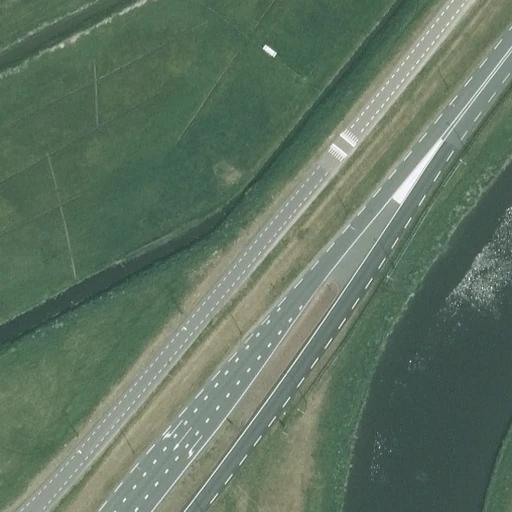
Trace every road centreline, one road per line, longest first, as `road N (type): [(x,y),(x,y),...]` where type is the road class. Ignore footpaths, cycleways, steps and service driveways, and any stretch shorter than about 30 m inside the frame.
road 1 (unclassified): [(30,511),(459,0)]
road 2 (primary): [(472,101),(290,306),(130,511)]
road 3 (primary): [(195,511),(346,310),(472,101)]
